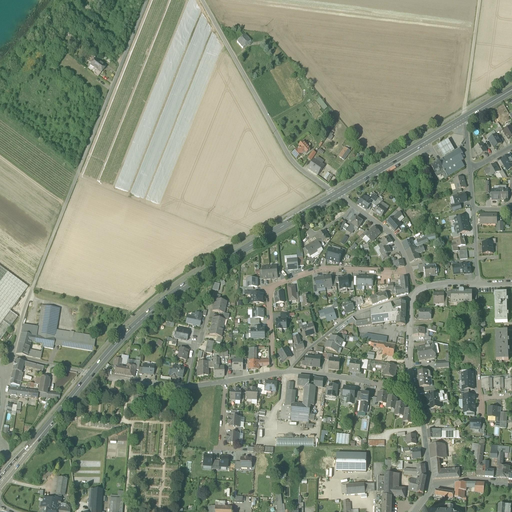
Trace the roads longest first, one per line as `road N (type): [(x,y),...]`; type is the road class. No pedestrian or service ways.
road 1 (unclassified): [(12,356),(146,0)]
road 2 (primary): [(89,375),(175,292),(336,194)]
road 3 (unclassified): [(201,0),(288,155),(336,194)]
road 4 (residential): [(272,374),(275,285),(314,270),(409,270)]
road 5 (residential): [(412,296),(353,314),(287,371)]
road 6 (primary): [(336,194),(464,118)]
road 7 (primary): [(0,481),(89,375)]
road 8 (residential): [(411,387),(287,371)]
